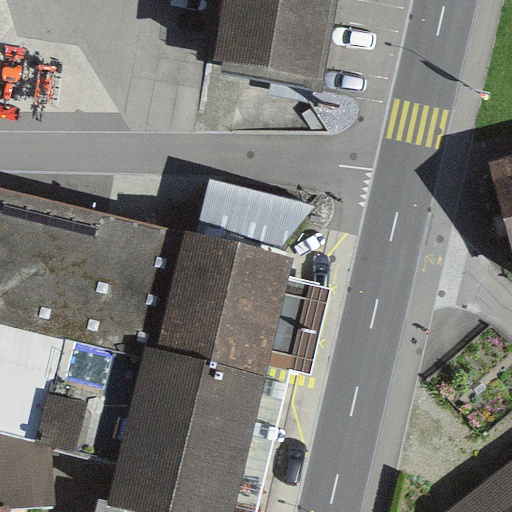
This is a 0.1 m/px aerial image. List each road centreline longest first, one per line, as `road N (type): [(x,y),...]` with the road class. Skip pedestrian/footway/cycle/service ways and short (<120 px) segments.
road 1 (residential): [(407,176),(246,156),(0,156)]
road 2 (primary): [(393,244),(331,511)]
road 3 (primary): [(447,0),(407,176)]
road 4 (residential): [(511,318),(436,255),(393,244)]
